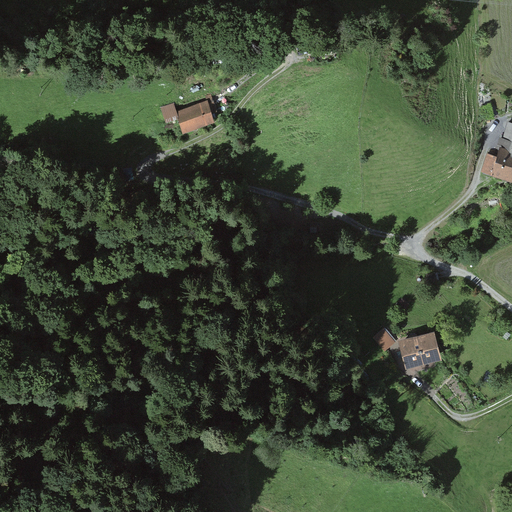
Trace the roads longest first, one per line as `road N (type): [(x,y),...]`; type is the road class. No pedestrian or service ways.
road 1 (track): [(296,57),(228,128),(148,170),(155,178),(282,199),(406,243),(511,308)]
road 2 (track): [(0,322),(97,364),(219,476),(241,511)]
